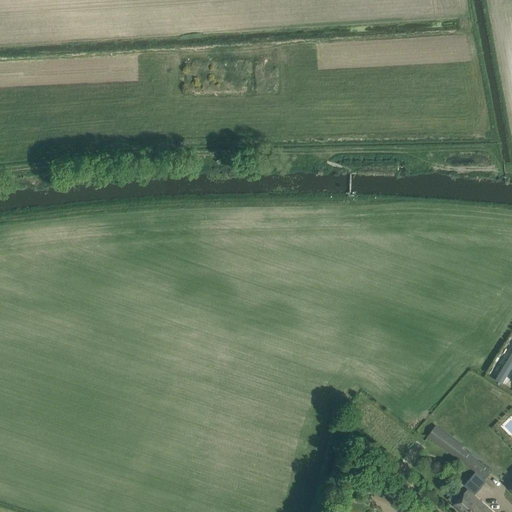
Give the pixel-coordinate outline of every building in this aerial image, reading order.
[(436,425),(428,435),(485,478),(491,471),(466,451),(468,449),(436,425)] [(392,458),(384,468),(398,480),(406,471),(392,458)] [(476,472),(465,485),(475,494),(486,481),(476,472)] [(372,485),(368,493),(374,496),(374,497),(396,508),(394,510),(399,511),(408,511),(414,501),(379,485),(378,488),(372,485)] [(493,511),(467,489),(452,505),(459,511),(493,511)]
